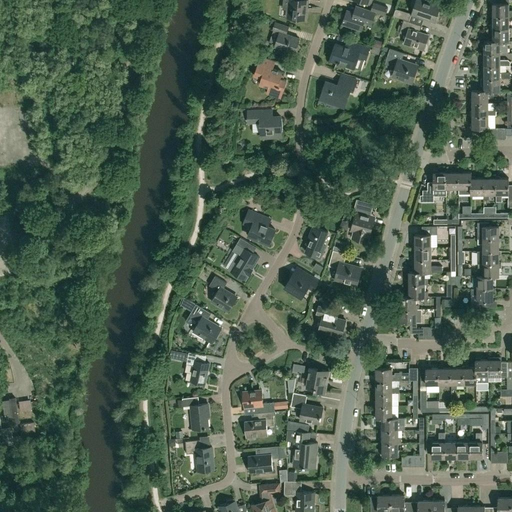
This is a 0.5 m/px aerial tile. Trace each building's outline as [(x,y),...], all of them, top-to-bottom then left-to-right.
[(307,0),(288,0),(287,18),(306,20),(307,0)] [(434,21),(439,4),(425,0),(418,0),(414,14),(434,21)] [(386,14),(389,7),(374,2),(371,9),(386,14)] [(493,16),(509,16),(511,15),(511,10),(509,10),(509,3),(493,3),(493,16)] [(376,12),(361,7),(356,6),(354,12),(347,10),(343,23),(361,29),(364,23),(371,25),(376,12)] [(396,8),(394,16),(404,19),(409,20),(412,13),(396,8)] [(509,28),(509,16),(493,16),(493,28),(509,28)] [(419,23),(409,20),(404,19),(402,26),(399,24),(398,30),(400,31),(400,32),(407,35),(405,43),(424,49),(428,34),(416,30),(419,23)] [(289,26),(276,22),(271,20),(270,25),(274,26),(273,29),(280,31),(275,46),(294,53),(299,38),(286,34),(289,26)] [(500,41),(507,41),(509,41),(509,28),(493,28),(494,40),(493,40),(500,40),(500,41)] [(507,47),(507,41),(500,41),(500,40),(493,40),(494,40),(484,40),(484,53),(500,53),(508,53),(507,47)] [(366,59),(370,48),(356,43),(354,49),(336,43),(330,59),(355,67),(358,57),(366,59)] [(390,48),(383,46),(382,50),(389,52),(386,61),(397,64),(393,75),(412,81),(418,65),(402,60),(404,53),(390,48)] [(500,59),(500,53),(484,53),(484,65),(500,65),(510,65),(510,61),(508,59),(500,59)] [(281,97),(287,79),(280,77),(283,71),(273,68),(275,61),(261,56),(255,75),(262,78),(260,84),(269,87),(267,92),(281,97)] [(485,78),(501,78),(511,77),(510,73),(508,71),(500,72),(500,65),(484,65),(485,78)] [(353,91),(357,80),(341,74),(338,85),(326,81),(320,99),(345,107),(350,90),(353,91)] [(489,90),(501,90),(501,78),(485,78),(485,90),(489,90)] [(489,102),(489,90),(485,90),(472,90),(472,102),(489,102)] [(507,102),(511,102),(511,90),(502,91),(502,97),(507,97),(507,102)] [(473,115),(489,115),(493,115),(493,109),(489,109),(489,102),(472,102),(473,115)] [(261,138),(282,137),(281,116),(273,116),(272,109),(248,110),(249,122),(260,122),(261,138)] [(489,127),(489,115),(473,115),(472,115),(472,127),(489,127)] [(447,188),(447,172),(434,172),(434,182),(428,182),(428,194),(420,195),(421,201),(434,201),(434,195),(446,195),(447,188)] [(447,188),(459,188),(459,172),(447,172),(447,188)] [(472,178),(472,172),(459,172),(459,188),(459,194),(472,194),(472,188),(472,178)] [(484,199),(484,178),(472,178),(472,188),(472,194),(484,194),(484,199)] [(496,201),(496,178),(484,178),(484,199),(489,199),(489,194),(496,194),(496,201)] [(496,178),(496,201),(502,201),(502,194),(508,194),(509,199),(511,198),(511,184),(509,185),(509,178),(496,178)] [(244,224),(252,227),(249,235),(269,243),(275,229),(268,226),(271,219),(264,216),(249,210),(244,224)] [(368,241),(373,222),(375,215),(357,211),(352,231),(354,232),(352,237),(368,241)] [(478,238),(499,238),(499,226),(489,226),(489,222),(478,222),(478,238)] [(321,257),(326,245),(323,244),(328,231),(314,226),(308,238),(311,239),(306,251),(321,257)] [(416,246),(432,246),(432,234),(438,234),(438,226),(423,226),(423,234),(416,234),(416,246)] [(246,279),(260,257),(246,248),(249,242),(241,237),(234,249),(241,253),(231,270),(246,279)] [(477,251),(499,251),(499,238),(478,238),(478,239),(478,244),(483,244),(483,250),(477,250),(477,251)] [(416,259),(432,259),(432,246),(416,246),(416,259)] [(356,283),(360,267),(344,263),(347,253),(333,250),(329,265),(339,268),(337,278),(356,283)] [(499,263),(499,251),(477,251),(477,263),(478,263),(499,263)] [(425,271),(432,271),(442,272),(442,266),(432,266),(432,259),(416,259),(416,270),(416,271),(425,271)] [(493,275),(499,275),(499,263),(478,263),(478,267),(477,267),(477,275),(483,275),(493,275)] [(301,297),(308,286),(313,290),(319,280),(297,266),(293,273),(285,287),(301,297)] [(425,278),(425,271),(416,271),(416,270),(410,270),(410,284),(425,284),(428,284),(427,278),(425,278)] [(451,275),(456,275),(456,271),(451,271),(447,271),(447,283),(451,283),(451,275)] [(229,310),(237,297),(223,288),(227,282),(215,275),(210,285),(218,290),(212,300),(229,310)] [(493,288),(493,275),(483,275),(477,275),(477,288),(493,288)] [(425,291),(425,284),(410,284),(410,296),(416,296),(416,297),(425,297),(425,296),(428,296),(428,291),(425,291)] [(456,296),(456,288),(451,288),(451,296),(451,299),(444,299),(445,306),(456,306),(456,296)] [(494,301),(493,288),(477,288),(471,288),(471,294),(477,294),(477,301),(475,301),(471,300),(471,306),(475,306),(489,306),(489,301),(494,301)] [(410,296),(401,296),(401,308),(420,308),(420,304),(416,304),(416,297),(416,296),(410,296)] [(185,297),(181,304),(192,311),(196,304),(196,303),(185,297)] [(207,319),(211,312),(196,303),(196,304),(192,311),(190,313),(200,319),(194,330),(212,341),(221,328),(207,319)] [(324,314),(320,330),(342,336),(346,319),(338,317),(340,310),(333,309),(319,305),(317,312),(324,314)] [(420,308),(401,308),(401,321),(422,321),(422,308),(420,308)] [(187,363),(194,365),(191,380),(206,384),(210,364),(203,362),(205,355),(189,351),(187,363)] [(507,377),(507,361),(501,361),(501,357),(493,357),(493,359),(488,359),(488,375),(489,375),(501,375),(501,377),(507,377)] [(489,382),(489,375),(488,375),(488,359),(476,359),(476,367),(476,375),(477,375),(477,382),(489,382)] [(326,392),(330,370),(310,367),(306,386),(315,387),(314,390),(326,392)] [(377,380),(393,380),(398,380),(398,374),(392,374),(392,367),(377,367),(377,380)] [(409,372),(409,380),(413,380),(418,380),(418,367),(409,367),(409,372)] [(427,383),(439,383),(439,367),(427,368),(427,383)] [(439,383),(452,383),(452,367),(439,367),(439,383)] [(457,383),(464,383),(464,367),(452,367),(452,383),(452,389),(457,388),(457,383)] [(477,383),(477,382),(477,375),(476,375),(476,367),(464,367),(464,383),(477,383)] [(393,387),(393,380),(377,380),(377,392),(393,392),(399,392),(399,387),(393,387)] [(258,413),(275,411),(275,409),(289,408),(288,401),(274,402),(263,403),(262,390),(243,391),(245,407),(257,406),(258,413)] [(421,390),(421,411),(440,411),(440,407),(427,407),(427,401),(427,392),(427,390),(421,390)] [(321,417),(323,406),(305,403),(307,395),(293,392),(290,405),(302,408),(300,419),(319,423),(320,416),(321,417)] [(393,392),(377,392),(377,405),(393,405),(393,392)] [(42,395),(33,396),(37,425),(46,423),(42,395)] [(197,404),(197,397),(183,398),(184,406),(191,406),(193,429),(208,427),(207,411),(209,411),(208,403),(197,404)] [(32,399),(20,400),(21,411),(22,411),(22,419),(33,419),(32,399)] [(16,400),(6,401),(8,421),(19,419),(16,400)] [(382,417),(393,417),(393,405),(377,405),(377,418),(382,418),(382,417)] [(275,411),(258,413),(258,420),(246,421),(247,436),(267,434),(266,426),(274,425),(273,414),(275,414),(275,411)] [(470,413),(470,418),(482,418),(482,425),(482,428),(489,428),(489,413),(470,413)] [(382,430),(405,429),(405,424),(399,424),(399,417),(393,417),(382,417),(382,418),(382,430)] [(21,433),(35,431),(34,422),(33,421),(20,423),(21,433)] [(498,431),(509,431),(509,422),(497,423),(498,431)] [(3,445),(14,443),(11,427),(0,428),(3,445)] [(399,442),(402,442),(402,437),(399,437),(399,430),(405,430),(405,429),(382,430),(382,432),(380,432),(381,442),(383,442),(399,442)] [(294,448),(293,465),(316,467),(317,457),(314,457),(315,442),(309,442),(310,432),(294,431),(293,430),(288,430),(288,440),(294,440),(294,447),(294,448)] [(445,457),(445,441),(445,432),(439,432),(438,441),(433,441),(433,438),(427,438),(427,452),(433,452),(433,457),(445,457)] [(470,441),(470,457),(483,457),(483,441),(482,441),(482,432),(476,432),(476,441),(470,441)] [(201,447),(201,439),(186,441),(187,453),(196,452),(198,470),(214,469),(212,446),(201,447)] [(445,457),(458,457),(458,441),(445,441),(445,457)] [(458,457),(470,457),(470,441),(458,441),(458,457)] [(399,455),(399,442),(383,442),(383,455),(399,455)] [(286,456),(285,444),(263,447),(264,454),(249,455),(251,472),(273,470),(271,458),(286,456)] [(314,511),(314,502),(313,502),(313,491),(301,491),(301,480),(284,480),(284,494),(298,496),(297,511),(314,511)] [(254,511),(275,511),(269,492),(280,491),(279,483),(260,485),(261,501),(252,504),(254,511)] [(391,511),(392,511),(392,495),(378,495),(378,496),(371,496),(371,511),(383,511),(391,511)] [(411,511),(412,502),(405,502),(405,495),(392,495),(392,511),(397,511),(411,511)] [(492,507),(491,511),(511,511),(511,497),(498,497),(498,507),(492,507)] [(234,498),(227,501),(227,502),(220,505),(221,511),(238,511),(235,500),(234,498)] [(431,511),(432,500),(419,500),(419,501),(412,502),(411,511),(431,511)] [(451,511),(452,507),(445,507),(444,500),(432,500),(431,511),(451,511)]
